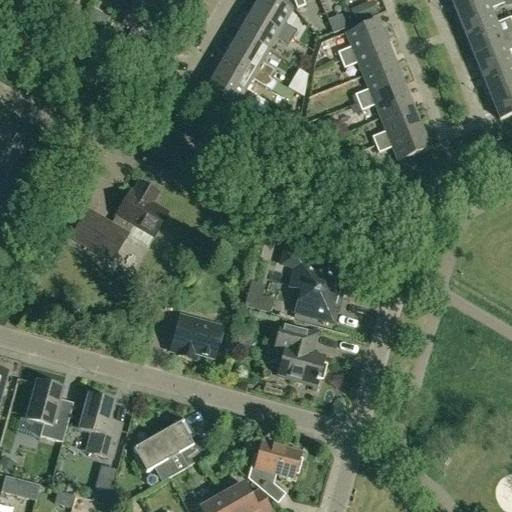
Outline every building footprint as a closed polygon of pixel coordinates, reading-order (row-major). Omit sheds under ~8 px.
[(136,0),(129,12),(138,17),(148,0),(136,0)] [(148,22),(160,2),(171,8),(175,0),(148,0),(138,17),(148,22)] [(258,0),(250,15),(292,39),(296,32),(284,24),(291,12),(271,0),(258,0)] [(302,0),(292,0),(297,10),(305,6),(302,0)] [(449,0),(456,15),(492,0),(449,0)] [(465,36),(496,23),(491,10),(504,5),(502,0),(492,0),(456,15),(465,36)] [(360,4),(348,9),(354,22),(365,18),(360,4)] [(129,12),(122,24),(131,30),(138,17),(129,12)] [(101,15),(96,25),(103,30),(109,20),(101,15)] [(288,47),(292,39),(250,15),(239,35),(268,52),(275,39),(288,47)] [(340,62),(385,44),(377,22),(345,35),(351,48),(337,54),(340,62)] [(511,32),(501,36),(496,23),(465,36),(473,57),(511,41),(511,32)] [(148,45),(130,34),(123,46),(141,56),(148,45)] [(261,64),(268,52),(239,35),(227,54),(269,79),(278,84),(282,76),(261,64)] [(482,78),(511,65),(511,62),(508,52),(511,50),(511,41),(473,57),(482,78)] [(363,77),(394,65),(385,44),(340,62),(344,70),(357,64),(363,77)] [(278,84),(269,79),(227,54),(216,74),(245,91),(252,79),(273,91),(278,84)] [(344,70),(340,62),(332,65),(335,73),(344,70)] [(358,104),(403,86),(394,65),(363,77),(368,91),(354,96),(358,104)] [(511,65),(482,78),(490,99),(511,90),(511,65)] [(300,70),(288,90),(303,98),(307,75),(300,70)] [(256,98),(245,91),(216,74),(204,94),(233,111),(256,125),(261,116),(250,109),(256,98)] [(284,97),(288,90),(278,84),(274,91),(284,97)] [(380,120),(411,107),(403,86),(358,104),(361,112),(374,107),(380,120)] [(511,90),(490,99),(499,121),(511,115),(511,90)] [(299,121),(302,106),(292,101),(285,113),(299,121)] [(375,146),(420,128),(411,107),(380,120),(385,133),(372,138),(375,146)] [(299,123),(289,117),(282,129),(292,134),(299,123)] [(420,128),(375,146),(378,154),(392,149),(397,163),(429,150),(420,128)] [(0,207),(7,212),(13,203),(15,204),(35,169),(23,162),(33,145),(9,131),(0,133),(0,170),(6,175),(0,185),(0,207)] [(314,132),(301,136),(305,147),(318,142),(314,132)] [(357,170),(352,159),(342,163),(347,174),(357,170)] [(147,248),(153,239),(168,215),(145,201),(151,191),(139,184),(133,194),(130,192),(116,216),(119,218),(113,227),(87,212),(71,239),(112,263),(128,236),(147,248)] [(347,275),(305,264),(309,250),(287,244),(281,266),(294,269),(289,288),(301,291),(295,314),(328,324),(335,301),(336,301),(340,299),(347,275)] [(39,258),(25,251),(15,269),(28,277),(39,258)] [(11,292),(4,305),(12,310),(20,298),(11,292)] [(240,324),(253,328),(256,319),(247,316),(242,315),(240,324)] [(222,329),(180,317),(170,353),(177,355),(176,357),(195,362),(196,356),(213,361),(217,346),(220,345),(223,335),(221,333),(222,329)] [(315,336),(280,326),(274,350),(284,352),(277,377),(316,388),(317,383),(319,383),(319,381),(323,378),(325,370),(323,366),(322,366),(324,359),(310,355),(315,336)] [(62,390),(36,383),(26,421),(43,426),(40,438),(62,444),(67,424),(54,420),(62,390)] [(121,426),(108,422),(113,404),(88,397),(79,431),(91,435),(86,453),(111,460),(121,426)] [(204,441),(197,445),(193,447),(186,437),(190,435),(183,423),(133,451),(146,474),(159,467),(166,481),(188,469),(205,458),(212,455),(204,441)] [(300,455),(261,445),(250,442),(246,454),(254,456),(247,481),(277,506),(285,496),(269,482),(265,481),(267,473),(293,480),(300,455)] [(14,466),(1,457),(0,458),(0,471),(8,476),(14,466)] [(104,469),(95,502),(106,505),(115,472),(104,469)] [(1,494),(36,503),(40,488),(5,479),(1,494)] [(221,497),(229,511),(271,511),(259,491),(249,497),(242,485),(221,497)] [(229,511),(221,497),(199,509),(200,511),(229,511)]
